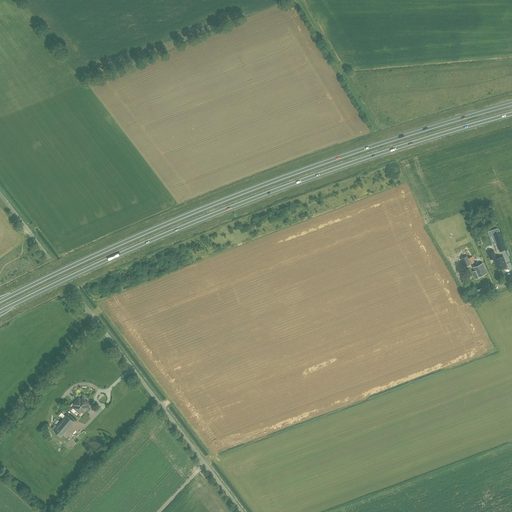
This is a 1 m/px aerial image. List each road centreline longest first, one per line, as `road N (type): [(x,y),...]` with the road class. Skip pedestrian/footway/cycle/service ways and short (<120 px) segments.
road 1 (trunk): [(0,312),(235,205),(511,113)]
road 2 (trunk): [(511,103),(231,198),(0,301)]
road 3 (unclassified): [(242,511),(76,293)]
